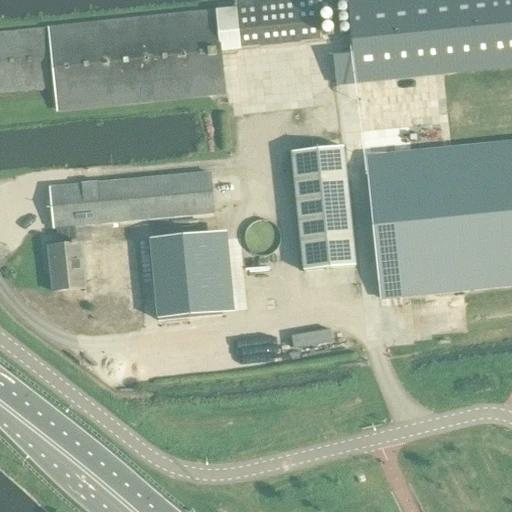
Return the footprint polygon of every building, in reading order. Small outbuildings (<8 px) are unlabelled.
[(236,15),(240,49),(320,41),(315,0),(248,0),(235,1),(236,15)] [(337,86),(511,67),(511,0),(363,0),(349,2),(354,56),(334,58),(337,86)] [(221,54),(217,17),(216,14),(111,25),(48,32),(56,112),(111,105),(225,94),(221,54)] [(240,51),(240,49),(236,15),(217,17),(221,54),(240,51)] [(0,95),(49,91),(43,29),(0,33),(0,95)] [(511,144),(442,152),(367,160),(381,300),(463,292),(511,286),(511,144)] [(343,149),(291,154),(304,274),(355,268),(343,149)] [(49,190),(53,231),(57,230),(59,248),(49,249),(53,294),(85,291),(81,246),(76,246),(75,229),(214,216),(210,175),(49,190)] [(156,320),(223,313),(215,235),(149,241),(156,320)]
